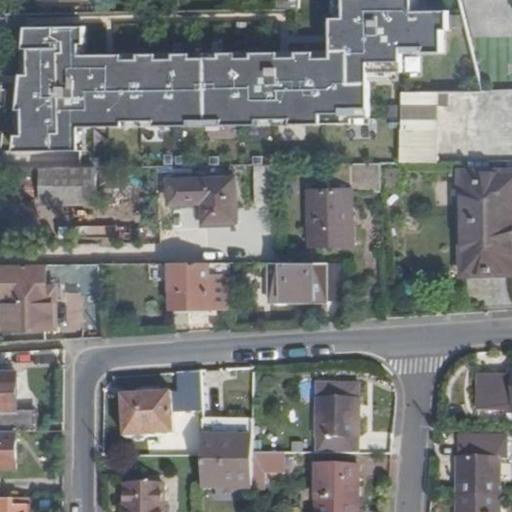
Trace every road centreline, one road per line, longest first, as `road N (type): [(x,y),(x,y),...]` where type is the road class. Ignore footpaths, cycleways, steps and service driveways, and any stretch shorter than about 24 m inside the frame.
road 1 (residential): [(417,342),(82,359),(75,511)]
road 2 (residential): [(417,342),(410,511)]
